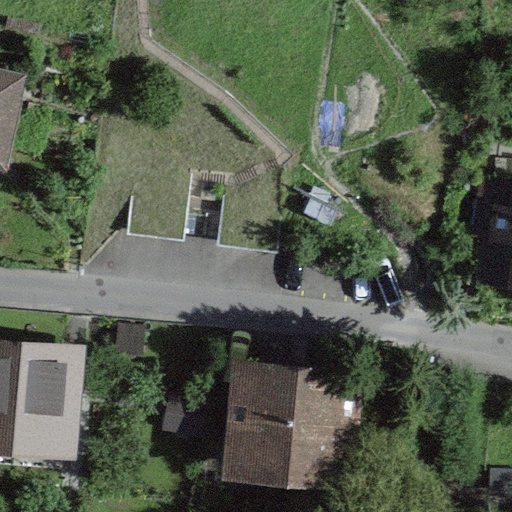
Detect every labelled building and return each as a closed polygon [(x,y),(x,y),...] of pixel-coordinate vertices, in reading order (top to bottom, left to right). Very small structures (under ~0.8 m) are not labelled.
[(0,61),(0,158),(6,160),(26,68),(0,61)] [(480,275),(511,278),(511,175),(477,171),(469,229),(485,231),(480,275)] [(191,192),(132,185),(127,230),(186,236),(191,192)] [(302,209),(329,221),(338,202),(311,189),(302,209)] [(281,202),(222,195),(217,240),(276,246),(281,202)] [(147,324),(118,321),(115,349),(143,352),(147,324)] [(87,340),(0,332),(0,445),(76,453),(87,340)] [(221,470),(354,482),(365,364),(232,352),(221,470)] [(511,468),(490,467),(488,491),(511,492),(511,468)]
